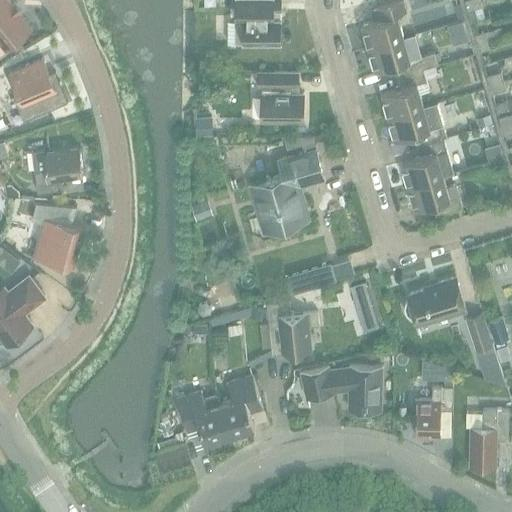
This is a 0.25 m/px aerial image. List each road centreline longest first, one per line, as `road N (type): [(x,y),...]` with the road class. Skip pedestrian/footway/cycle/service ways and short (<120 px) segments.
road 1 (residential): [(0,401),(85,332),(114,281),(120,250),(111,116),(62,0)]
road 2 (residential): [(322,0),(385,234),(416,246),(511,217)]
road 3 (residential): [(499,511),(413,462),(358,447),(263,464),(202,511)]
